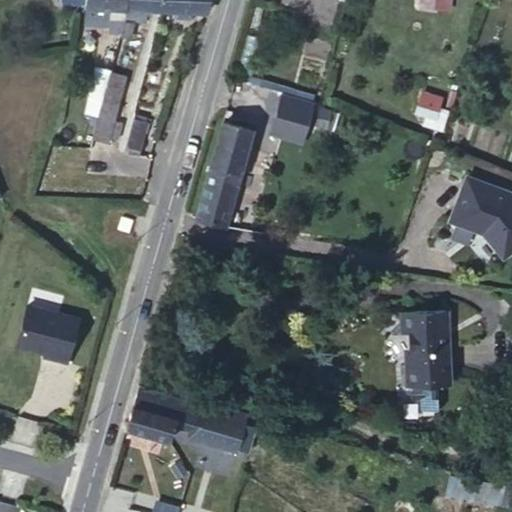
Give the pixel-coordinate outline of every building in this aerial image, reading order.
[(149,0),(116,0),(116,6),(149,9),(149,0)] [(149,0),(149,9),(200,15),(204,0),(149,0)] [(95,141),(117,143),(125,72),(93,69),(90,101),(99,102),(95,141)] [(442,128),(448,95),(419,90),(414,124),(442,128)] [(306,143),(316,101),(281,93),(271,136),(306,143)] [(125,149),(142,152),(148,121),(131,118),(125,149)] [(228,229),(237,190),(251,133),(223,125),(201,222),(228,229)] [(446,225),(511,250),(511,195),(464,178),(446,225)] [(138,208),(127,205),(124,217),(135,221),(138,208)] [(24,338),(51,346),(58,348),(57,352),(73,357),(85,313),(35,299),(24,338)] [(451,314),(406,314),(407,334),(412,335),(413,391),(425,390),(450,389),(453,389),(451,314)] [(129,430),(175,443),(184,413),(190,391),(145,378),(129,430)] [(450,389),(425,390),(425,403),(435,402),(436,415),(451,414),(450,389)] [(210,397),(190,391),(184,413),(204,419),(208,409),(210,397)] [(233,415),(208,409),(204,419),(197,442),(242,454),(253,411),(235,406),(233,415)]
